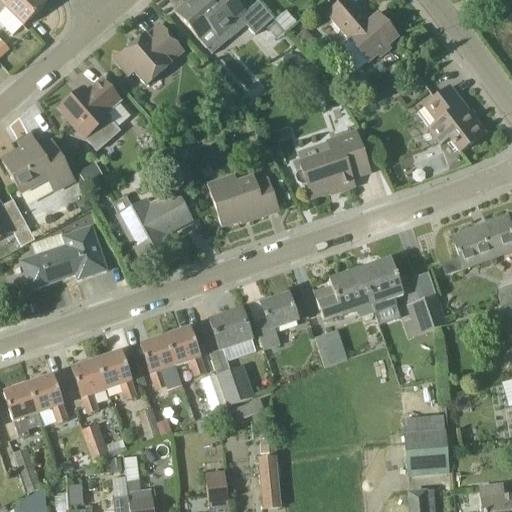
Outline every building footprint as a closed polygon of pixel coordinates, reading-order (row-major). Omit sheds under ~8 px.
[(46,6),(39,0),(15,0),(5,10),(0,15),(0,25),(12,38),(23,28),(46,6)] [(0,0),(0,4),(5,10),(15,0),(0,0)] [(258,3),(246,14),(234,0),(208,0),(205,4),(201,0),(191,0),(175,14),(209,54),(216,53),(222,47),(224,41),(221,37),(240,20),(254,37),(273,20),(258,3)] [(398,39),(377,15),(369,22),(350,0),(344,0),(327,16),(348,40),(347,41),(349,43),(338,52),(357,73),(367,64),(368,65),(378,57),(380,59),(391,50),(389,47),(398,39)] [(183,53),(159,26),(146,38),(145,36),(115,63),(128,78),(134,73),(146,88),(171,66),(170,65),(183,53)] [(295,40),(304,50),(314,41),(305,31),(295,40)] [(0,58),(9,51),(1,41),(0,42),(0,58)] [(280,72),(296,76),(300,58),(285,54),(280,72)] [(415,96),(424,89),(414,77),(405,84),(415,96)] [(316,78),(303,82),(306,91),(318,87),(316,78)] [(62,109),(60,110),(85,140),(97,153),(120,134),(117,130),(108,120),(103,115),(117,103),(119,102),(102,83),(89,94),(85,89),(77,95),(75,97),(70,98),(66,100),(63,104),(62,109)] [(428,131),(440,146),(449,140),(460,154),(485,135),(450,89),(425,108),(437,124),(428,131)] [(234,104),(226,94),(210,108),(218,117),(234,104)] [(369,174),(362,153),(356,135),(333,143),(336,154),(300,167),(302,173),(297,174),(295,179),(297,184),(302,187),(306,185),(311,200),(335,192),(335,194),(354,187),(351,180),(369,174)] [(52,144),(38,152),(31,139),(18,146),(22,152),(2,163),(20,196),(47,181),(54,194),(73,183),(52,144)] [(326,144),(297,152),(300,161),(328,153),(326,144)] [(165,152),(151,160),(163,181),(176,174),(165,152)] [(95,165),(78,175),(87,190),(104,180),(95,165)] [(268,181),(256,185),(253,178),(237,184),(235,177),(207,187),(221,229),(249,220),(250,223),(279,213),(268,181)] [(180,204),(174,194),(149,208),(146,203),(132,210),(126,198),(111,206),(118,218),(128,239),(132,247),(134,247),(139,255),(158,245),(154,238),(162,234),(163,236),(189,221),(180,204)] [(87,200),(76,206),(82,217),(93,211),(87,200)] [(10,226),(0,208),(0,238),(12,232),(21,249),(34,242),(22,220),(10,226)] [(511,251),(511,233),(507,219),(452,240),(460,259),(441,266),(445,277),(511,251)] [(91,229),(63,239),(61,236),(31,246),(35,259),(21,264),(30,292),(75,277),(77,283),(106,273),(91,229)] [(390,259),(389,259),(390,262),(374,268),(375,272),(361,277),(375,315),(396,308),(393,300),(403,297),(390,259)] [(358,312),(360,320),(375,315),(361,277),(347,281),(346,277),(328,282),(331,289),(313,295),(312,292),(311,293),(322,325),(358,312)] [(511,287),(495,293),(500,308),(511,304),(511,287)] [(289,297),(260,306),(265,321),(254,325),(264,353),(280,347),(274,331),(297,323),(289,297)] [(410,340),(447,327),(437,298),(419,305),(410,308),(415,321),(405,324),(410,340)] [(502,312),(496,314),(499,324),(511,319),(511,304),(500,308),(502,312)] [(209,324),(219,353),(251,342),(241,313),(209,324)] [(190,330),(165,339),(175,369),(189,364),(194,379),(205,376),(190,330)] [(328,336),(315,341),(325,370),(337,365),(328,336)] [(165,339),(140,347),(157,393),(167,389),(161,373),(175,369),(165,339)] [(121,354),(95,363),(106,393),(121,388),(126,403),(136,400),(121,354)] [(95,363),(71,371),(87,416),(97,413),(91,398),(106,393),(95,363)] [(243,368),(230,372),(216,377),(227,409),(254,400),(243,368)] [(68,423),(52,378),(28,386),(38,416),(52,411),(57,427),(68,423)] [(38,416),(28,386),(2,395),(19,440),(29,436),(27,433),(41,428),(37,417),(38,416)] [(149,411),(138,415),(147,441),(159,437),(149,411)] [(443,417),(403,421),(409,480),(449,476),(443,417)] [(166,422),(156,426),(159,432),(160,437),(170,434),(166,422)] [(93,466),(126,453),(123,445),(125,444),(124,442),(116,444),(104,449),(97,427),(81,433),(93,466)] [(275,440),(260,441),(261,456),(275,455),(275,440)] [(28,451),(14,455),(27,495),(41,490),(28,451)] [(276,459),(257,461),(262,511),(270,511),(281,511),(276,459)] [(120,461),(108,463),(109,475),(122,474),(120,461)] [(74,473),(70,463),(60,466),(64,477),(74,473)] [(224,474),(205,477),(209,511),(228,508),(224,474)] [(67,488),(70,511),(85,509),(81,486),(67,488)] [(12,511),(45,511),(44,494),(44,491),(20,506),(20,508),(12,511)] [(429,511),(428,491),(408,492),(409,511),(429,511)] [(153,492),(127,495),(128,499),(128,503),(153,499),(153,492)] [(511,511),(511,493),(481,497),(482,511),(511,511)] [(128,511),(128,503),(127,499),(113,501),(114,511),(128,511)] [(155,511),(153,499),(128,503),(128,511),(155,511)]
